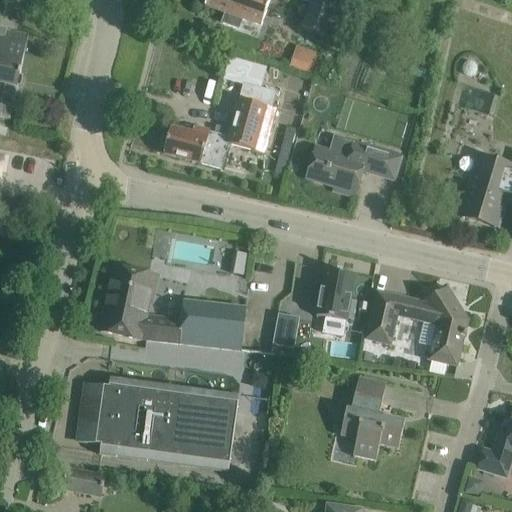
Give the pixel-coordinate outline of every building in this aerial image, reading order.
[(206,0),(204,6),(261,26),(270,0),(206,0)] [(314,0),(304,29),(347,45),(360,8),(336,0),(314,0)] [(17,88),(28,37),(6,33),(6,31),(0,29),(0,117),(9,120),(16,87),(17,88)] [(318,54),(312,52),(298,47),(290,68),(311,75),(318,54)] [(231,57),(226,80),(249,85),(246,99),(272,105),(274,94),(263,92),(269,66),(231,57)] [(464,66),(462,69),(463,73),(466,76),(470,77),(474,77),(477,74),(478,70),(477,66),(474,63),(470,62),(467,63),(464,66)] [(227,145),(260,154),(272,109),(239,101),(229,138),(194,129),(192,134),(171,129),(164,154),(221,169),(227,145)] [(394,182),(400,163),(402,156),(353,142),(348,159),(315,150),(307,180),(335,188),(333,192),(354,198),(362,172),(394,182)] [(511,166),(480,157),(462,218),(495,228),(505,197),(511,198),(511,166)] [(227,262),(227,241),(172,241),(172,262),(227,262)] [(234,252),(230,273),(244,276),(249,255),(234,252)] [(114,268),(100,333),(140,342),(140,341),(251,353),(256,311),(183,303),(181,321),(145,317),(148,304),(151,304),(157,278),(114,268)] [(352,301),(357,277),(325,271),(316,317),(348,323),(348,319),(353,320),(356,302),(352,301)] [(429,361),(437,363),(456,367),(463,337),(466,338),(467,334),(465,333),(467,322),(451,296),(438,293),(416,306),(378,297),(378,294),(377,294),(366,340),(390,346),(397,316),(414,320),(421,316),(425,323),(435,317),(441,327),(438,340),(434,339),(429,361)] [(279,316),(273,347),(294,350),(299,319),(279,316)] [(294,363),(294,384),(307,384),(307,363),(294,363)] [(386,385),(367,380),(359,379),(352,410),(347,409),(341,437),(357,441),(354,458),(375,463),(379,446),(398,450),(404,424),(378,418),(386,385)] [(239,398),(130,383),(111,380),(109,390),(87,387),(80,443),(102,446),(100,456),(120,458),(229,473),(257,478),(259,461),(249,459),(249,462),(231,459),(239,398)] [(511,448),(511,419),(511,423),(508,423),(506,425),(505,427),(503,431),(500,430),(493,454),(485,452),(479,470),(505,478),(511,460),(505,458),(508,448),(511,448)] [(105,477),(86,473),(67,469),(62,491),(101,498),(105,477)] [(467,477),(463,493),(478,497),(481,487),(477,480),(467,477)] [(250,498),(248,503),(250,507),(254,508),(257,507),(259,501),(258,497),(254,496),(250,498)]
